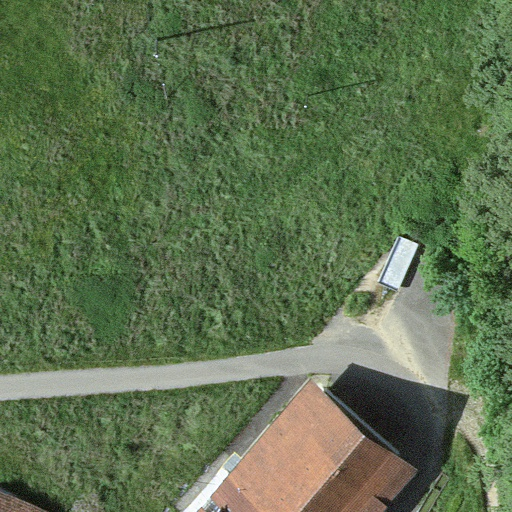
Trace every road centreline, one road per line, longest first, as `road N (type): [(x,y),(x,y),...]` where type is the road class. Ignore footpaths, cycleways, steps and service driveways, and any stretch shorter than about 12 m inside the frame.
road 1 (unclassified): [(0,386),(258,366),(421,342)]
road 2 (track): [(421,342),(485,511)]
